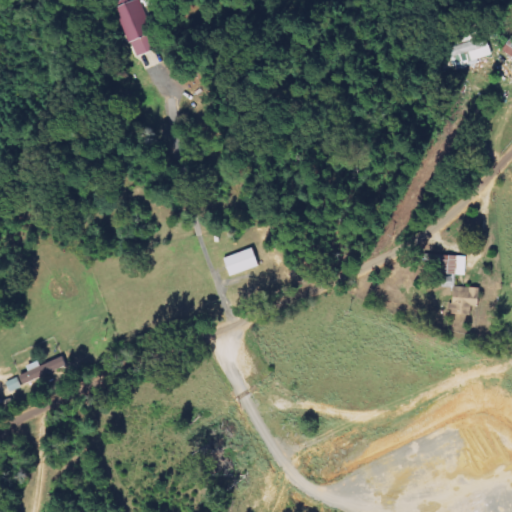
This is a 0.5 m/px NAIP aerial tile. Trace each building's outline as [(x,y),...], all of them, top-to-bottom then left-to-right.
[(153,51),(135,0),(116,7),(133,58),(153,51)] [(445,50),(452,69),(489,55),(484,41),(474,45),(472,40),(445,50)] [(221,258),(227,278),(256,268),(249,249),(221,258)] [(463,276),(464,257),(440,257),(440,287),(452,288),(452,275),(463,276)] [(449,315),(468,315),(468,306),(476,307),(476,288),(450,287),(449,315)] [(67,367),(62,355),(37,366),(35,362),(24,367),(26,373),(18,376),(22,386),(67,367)] [(5,386),(12,394),(22,385),(15,377),(5,386)]
